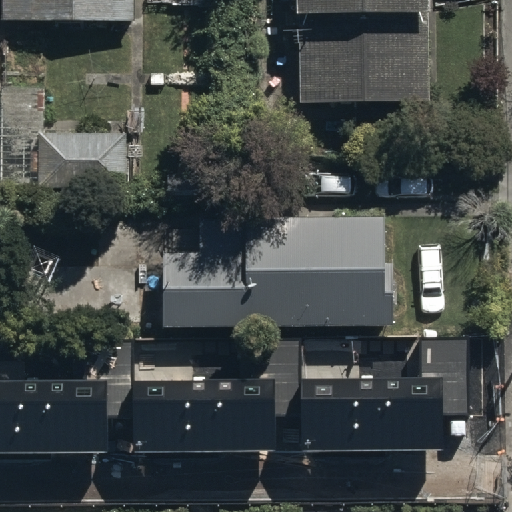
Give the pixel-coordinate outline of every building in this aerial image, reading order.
[(0,0),(0,23),(131,27),(131,0),(0,0)] [(421,0),(296,0),(298,95),(423,94),(421,0)] [(126,118),(40,119),(41,179),(127,177),(126,118)] [(387,206),(198,206),(198,239),(164,239),(164,311),(392,311),(392,250),(387,250),(387,206)] [(250,379),(134,380),(133,343),(86,344),(86,381),(0,381),(0,453),(108,452),(107,417),(134,416),(134,452),(275,450),(274,414),(300,414),(300,450),(442,448),(442,415),(469,415),(468,337),(419,338),(420,377),(305,378),(305,337),(249,337),(250,379)] [(28,508),(15,508),(15,511),(89,511),(90,498),(28,499),(28,508)]
